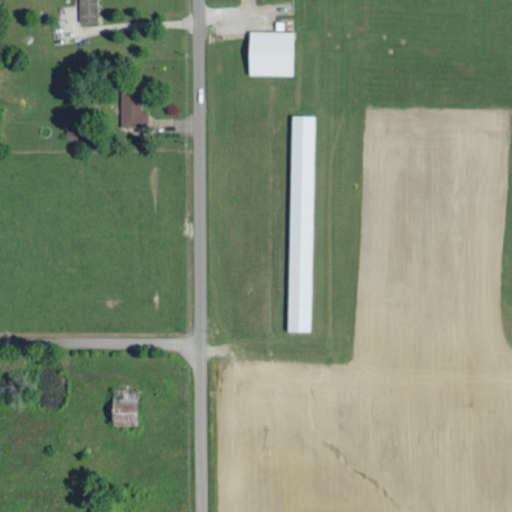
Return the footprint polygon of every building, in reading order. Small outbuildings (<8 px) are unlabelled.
[(97,0),(78,0),(78,20),(97,20),(97,0)] [(292,73),(293,29),(250,29),(250,72),(292,73)] [(147,125),(148,109),(141,109),(141,91),(121,90),(120,124),(147,125)] [(288,327),(293,113),(315,114),(311,327),(288,327)] [(139,421),(138,387),(127,388),(126,385),(113,386),(114,422),(139,421)]
